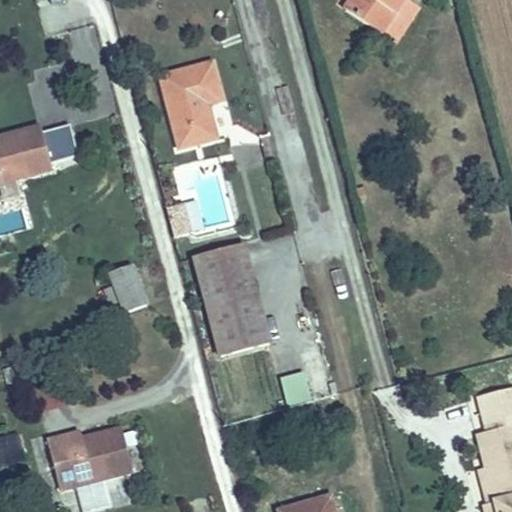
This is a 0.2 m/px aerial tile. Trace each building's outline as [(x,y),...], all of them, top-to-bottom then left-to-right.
[(348,0),(348,1),(347,3),(384,28),(400,0),(348,0)] [(202,56),(149,70),(169,144),(205,135),(195,95),(212,91),(202,56)] [(0,141),(0,175),(50,161),(39,120),(1,130),(4,141),(0,141)] [(67,124),(42,131),(50,161),(75,154),(67,124)] [(265,141),(238,147),(243,169),(237,170),(247,217),(257,214),(261,231),(283,226),(265,141)] [(164,205),(170,237),(190,233),(184,201),(164,205)] [(240,235),(188,249),(217,349),(268,336),(240,235)] [(125,259),(99,268),(113,307),(138,298),(125,259)] [(280,374),(283,403),(308,401),(305,371),(280,374)] [(73,402),(69,379),(37,384),(41,408),(73,402)] [(483,420),(511,412),(511,389),(478,398),(483,420)] [(486,434),(511,427),(511,412),(483,420),(486,434)] [(62,429),(44,435),(60,488),(132,466),(118,419),(64,435),(62,429)] [(495,504),(496,511),(511,511),(511,427),(486,434),(478,436),(495,504)] [(72,488),(60,492),(66,511),(73,511),(80,510),(72,488)] [(335,511),(329,490),(277,504),(279,511),(335,511)]
